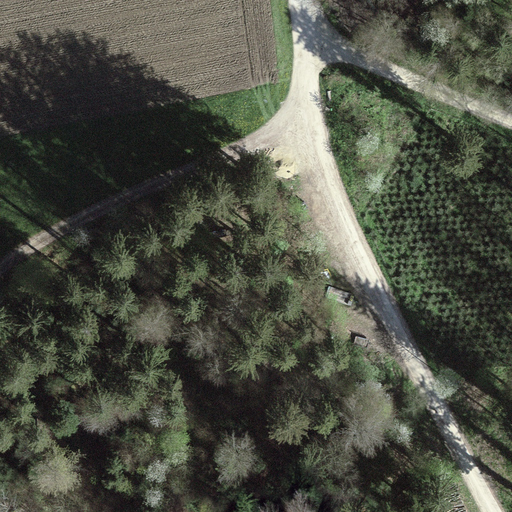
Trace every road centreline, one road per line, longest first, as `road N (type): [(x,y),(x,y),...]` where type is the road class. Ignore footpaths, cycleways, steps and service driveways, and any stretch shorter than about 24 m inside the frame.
road 1 (track): [(494,511),(332,223),(297,0)]
road 2 (track): [(319,133),(120,193),(0,260)]
road 3 (track): [(301,26),(511,120)]
